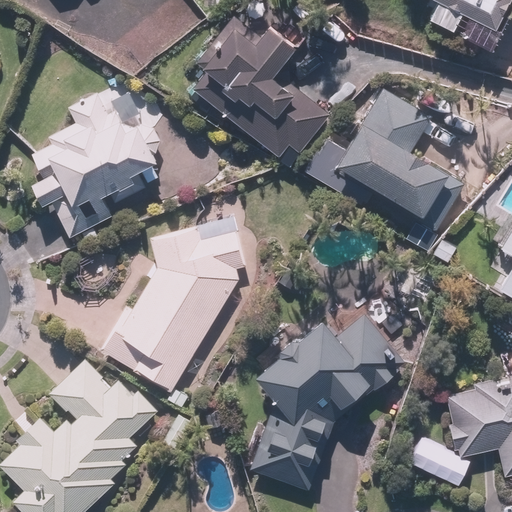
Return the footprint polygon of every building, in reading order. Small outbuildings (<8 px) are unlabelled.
[(429,0),(424,10),(455,25),(463,10),(497,27),(509,0),(429,0)] [(212,69),(199,86),(282,154),(291,143),(300,151),(333,112),(296,82),(293,85),(278,73),(301,44),(272,20),(261,33),(238,14),(200,59),(212,69)] [(427,221),(454,168),(419,149),(437,113),(382,85),(336,173),(427,221)] [(53,142),(33,152),(45,176),(33,183),(43,202),(50,199),(70,237),(116,214),(106,195),(137,179),(134,173),(160,160),(156,151),(161,139),(155,127),(142,121),(134,125),(126,121),(119,108),(111,112),(100,91),(71,106),(78,119),(49,134),(53,142)] [(150,233),(157,265),(104,352),(171,393),(239,281),(238,268),(246,266),(234,214),(150,233)] [(511,232),(502,248),(505,250),(497,262),(508,269),(511,263),(511,267),(500,286),(511,293),(511,232)] [(322,311),(258,370),(283,396),(254,470),(310,492),(340,412),(375,380),(380,385),(408,359),(360,310),(339,329),(322,311)] [(24,440),(2,459),(26,487),(13,497),(25,511),(85,511),(120,484),(114,477),(131,463),(128,459),(142,448),(130,434),(158,412),(138,386),(133,389),(124,377),(110,388),(85,357),(50,385),(76,416),(70,420),(68,417),(54,428),(43,415),(19,434),(24,440)] [(511,379),(449,389),(459,456),(501,450),(505,477),(511,475),(511,379)]
